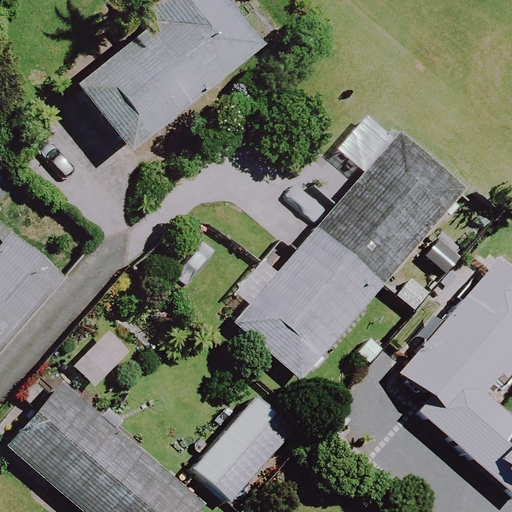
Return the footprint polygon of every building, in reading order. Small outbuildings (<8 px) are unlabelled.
[(248,55),(204,0),(157,0),(125,27),(133,37),(65,93),(118,159),(248,55)] [(453,198),(360,118),(328,155),(357,180),(228,328),(292,384),(453,198)] [(0,350),(55,286),(4,242),(0,247),(0,350)] [(511,360),(511,278),(492,261),(379,389),(511,506),(511,504),(511,433),(476,402),(511,360)] [(191,511),(51,388),(0,446),(0,450),(69,511),(191,511)] [(284,435),(249,403),(186,473),(222,505),(284,435)]
